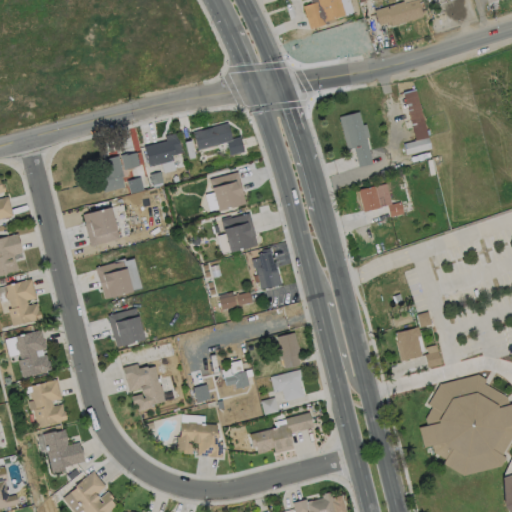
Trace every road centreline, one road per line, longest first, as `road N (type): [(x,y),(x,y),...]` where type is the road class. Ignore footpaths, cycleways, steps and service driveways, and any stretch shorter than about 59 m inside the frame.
road 1 (residential): [(24,141),(108,432),(150,472),(192,491),(305,479),(357,460)]
road 2 (tertiary): [(511,29),(390,67),(218,96),(0,148)]
road 3 (primary): [(257,90),(370,511)]
road 4 (primary): [(398,511),(318,207)]
